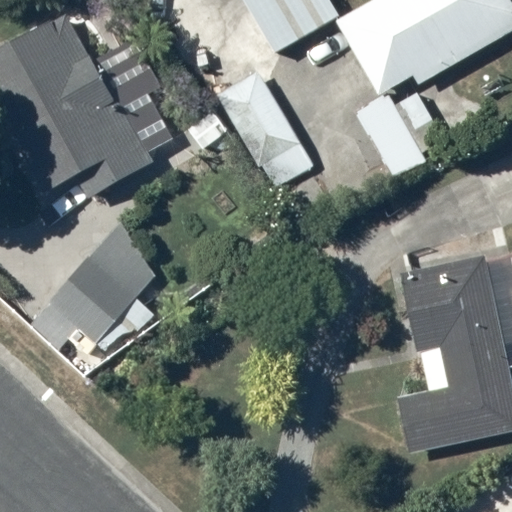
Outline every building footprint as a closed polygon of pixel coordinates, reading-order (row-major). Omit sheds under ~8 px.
[(244,0),(277,54),(338,17),(328,0),(244,0)] [(451,148),(420,90),(511,39),(511,3),(510,0),(378,0),(338,23),(379,94),(353,108),(393,180),(451,148)] [(89,199),(153,163),(186,144),(137,55),(103,74),(67,11),(0,48),(0,113),(46,194),(77,177),(89,199)] [(318,166),(264,62),(217,86),(254,158),(261,155),(277,187),(318,166)] [(57,354),(65,346),(78,358),(89,346),(108,364),(154,316),(135,298),(160,272),(116,229),(26,324),(57,354)] [(511,360),(511,268),(509,254),(403,277),(428,394),(399,400),(410,454),(511,432),(511,395),(505,362),(511,360)]
